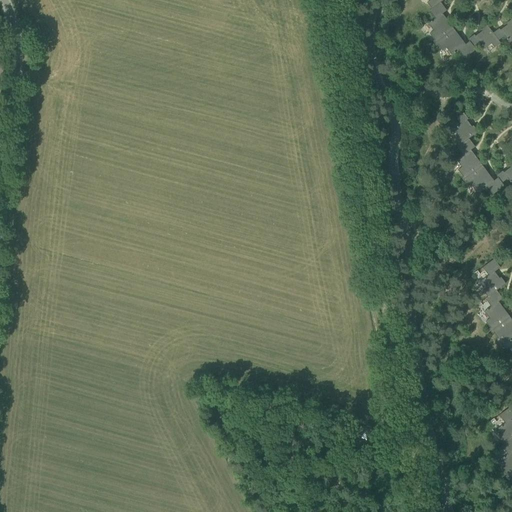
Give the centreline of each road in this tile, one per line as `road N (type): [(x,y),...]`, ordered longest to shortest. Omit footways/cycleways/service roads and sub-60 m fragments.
road 1 (track): [(317,0),(418,511)]
road 2 (unclassified): [(0,206),(16,38),(1,0)]
